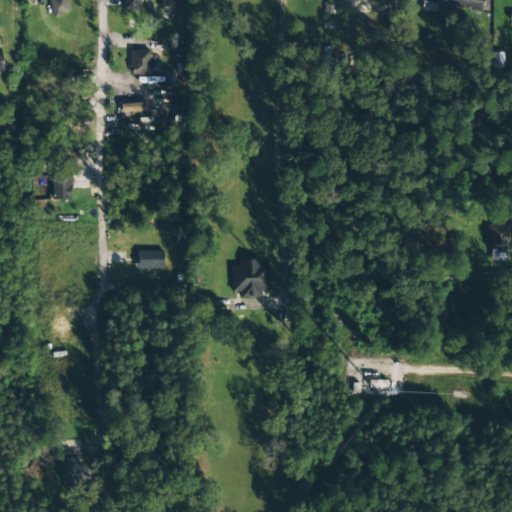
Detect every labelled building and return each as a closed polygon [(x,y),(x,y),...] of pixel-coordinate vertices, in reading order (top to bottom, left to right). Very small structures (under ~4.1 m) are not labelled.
[(48,0),(52,16),(70,13),(67,0),(48,0)] [(139,0),(121,0),(122,11),(140,11),(139,0)] [(160,0),(161,11),(177,10),(176,0),(160,0)] [(481,12),(482,0),(422,0),(421,10),(435,12),(436,5),(481,12)] [(149,50),(130,50),(130,75),(148,75),(149,50)] [(121,104),(121,112),(144,111),(144,103),(121,104)] [(70,175),(51,176),(52,200),(71,199),(70,175)] [(488,249),(509,249),(509,225),(488,225),(488,249)] [(163,251),(136,251),(137,269),(163,269),(163,251)] [(268,291),(268,265),(260,265),(260,260),(239,260),(239,266),(231,267),(231,293),(239,292),(239,298),(261,297),(260,292),(268,291)]
